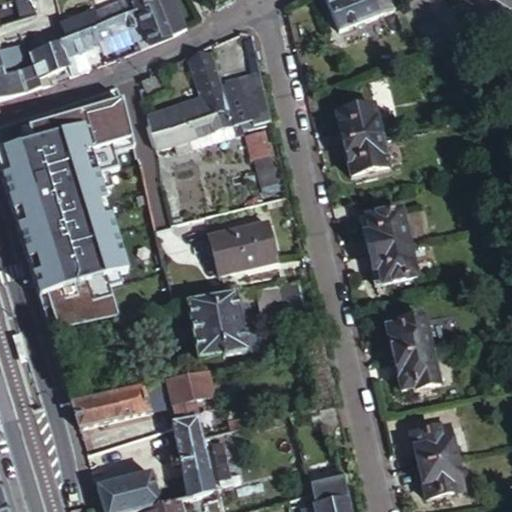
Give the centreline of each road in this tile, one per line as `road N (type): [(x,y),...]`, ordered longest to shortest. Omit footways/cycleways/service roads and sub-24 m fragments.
road 1 (residential): [(382,511),(266,2)]
road 2 (secondary): [(77,511),(0,230)]
road 3 (residential): [(0,118),(266,2)]
road 4 (secondary): [(0,393),(36,511)]
